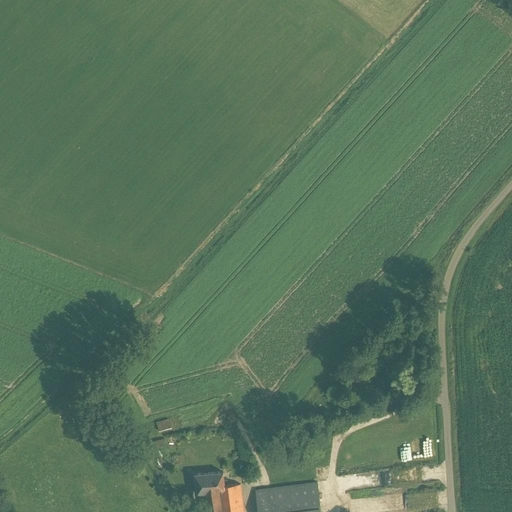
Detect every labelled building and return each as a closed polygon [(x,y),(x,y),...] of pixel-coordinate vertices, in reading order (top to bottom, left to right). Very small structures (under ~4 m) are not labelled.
[(300,420),(309,430),(322,419),(313,408),(300,420)] [(156,422),(159,431),(171,428),(168,419),(156,422)] [(148,443),(150,449),(165,445),(163,438),(148,443)] [(223,471),(195,474),(197,493),(199,493),(202,511),(244,511),(241,484),(224,485),(223,471)] [(321,511),(317,481),(255,489),(257,511),(321,511)]
